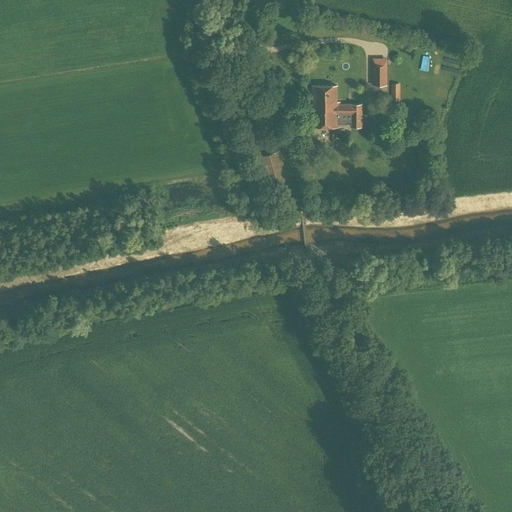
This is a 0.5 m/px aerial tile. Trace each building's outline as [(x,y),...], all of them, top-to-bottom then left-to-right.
[(386,65),(372,65),(372,85),(386,85),(386,65)] [(391,83),(391,100),(399,100),(399,83),(391,83)] [(337,102),(337,85),(312,85),(312,127),(331,127),(331,104),(337,104),(337,102)] [(339,102),(337,102),(337,104),(331,104),(331,127),(339,127),(339,124),(350,124),(350,127),(361,127),(361,104),(339,104),(339,102)] [(289,183),(280,150),(258,157),(268,190),(289,183)]
